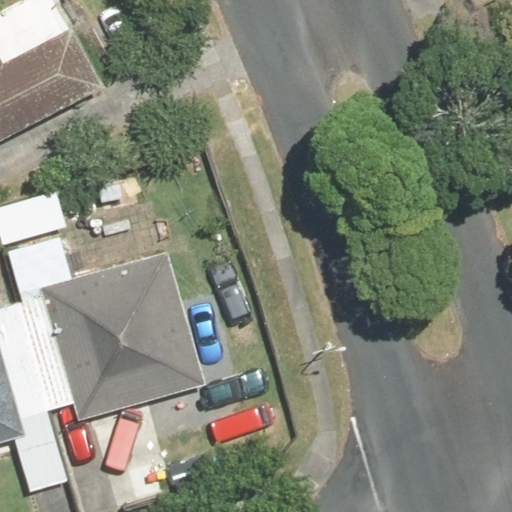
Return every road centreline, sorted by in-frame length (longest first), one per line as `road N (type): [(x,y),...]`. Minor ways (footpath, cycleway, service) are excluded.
road 1 (tertiary): [(425,511),(287,74),(252,0)]
road 2 (tertiary): [(369,0),(461,220),(511,382)]
